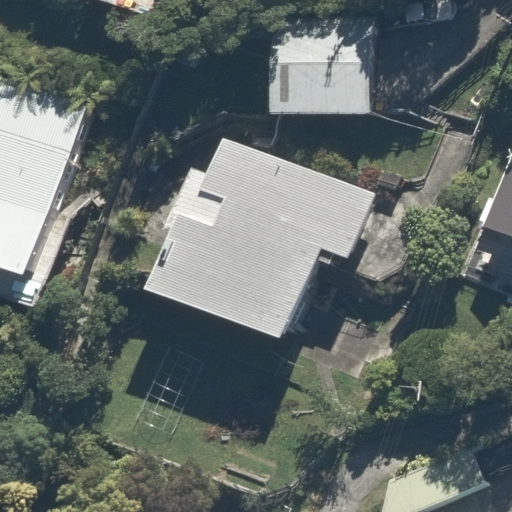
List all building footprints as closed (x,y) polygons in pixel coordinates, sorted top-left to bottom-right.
[(384,25),(275,28),(278,136),(388,133),(384,25)] [(94,106),(0,82),(0,150),(3,151),(0,165),(0,309),(43,319),(94,106)] [(419,207),(224,138),(208,185),(194,181),(170,248),(184,253),(162,315),(309,367),(343,269),(391,286),(419,207)] [(511,220),(500,257),(511,260),(511,220)] [(448,511),(493,488),(470,445),(375,496),(383,511),(448,511)]
